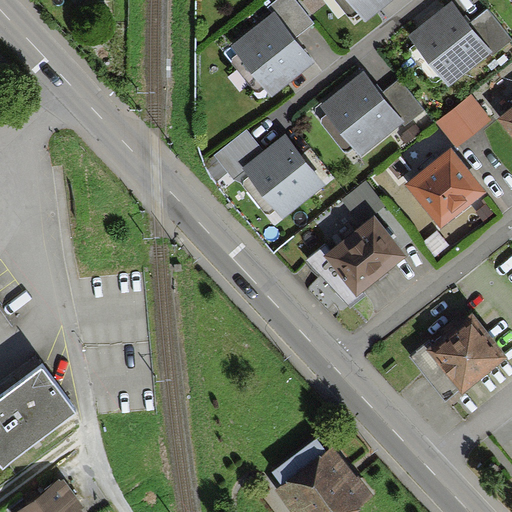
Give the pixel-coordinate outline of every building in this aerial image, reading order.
[(350,0),(361,12),(375,0),(350,0)] [(450,3),(409,36),(446,80),(486,47),(450,3)] [(277,7),(231,41),(267,91),(313,58),(277,7)] [(364,68),(317,104),(357,154),(403,117),(364,68)] [(444,114),(458,133),(485,113),(472,94),(444,114)] [(511,95),(498,106),(511,125),(511,95)] [(277,140),(230,177),(269,226),(316,190),(277,140)] [(448,152),(410,180),(437,216),(475,188),(448,152)] [(371,219),(328,253),(354,287),(398,252),(371,219)] [(476,300),(426,335),(457,379),(507,344),(476,300)] [(83,400),(48,352),(0,387),(0,440),(10,454),(83,400)] [(316,435),(266,475),(296,511),(340,511),(363,494),(316,435)] [(89,511),(61,471),(16,502),(22,511),(89,511)]
